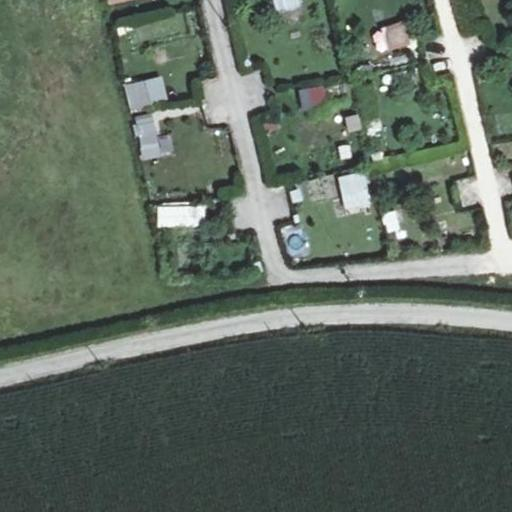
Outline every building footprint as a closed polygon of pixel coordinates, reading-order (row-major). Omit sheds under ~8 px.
[(271,0),(273,11),(298,8),(296,0),(271,0)] [(147,79),(125,81),(127,107),(149,106),(147,79)] [(301,108),(325,104),(321,84),(297,89),(301,108)] [(134,115),(139,158),(158,156),(153,113),(134,115)] [(345,214),(372,206),(361,169),(334,177),(345,214)] [(154,204),(156,226),(203,223),(202,202),(154,204)]
